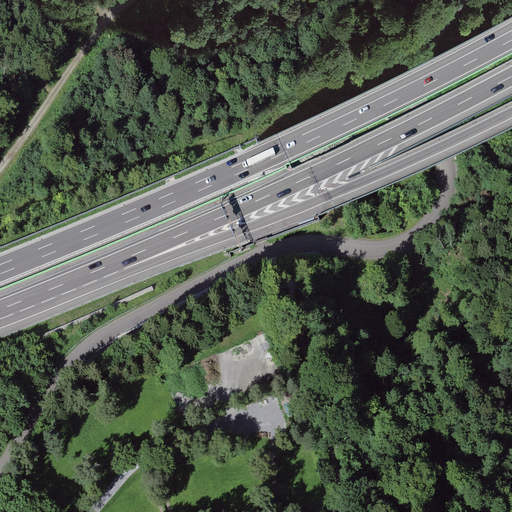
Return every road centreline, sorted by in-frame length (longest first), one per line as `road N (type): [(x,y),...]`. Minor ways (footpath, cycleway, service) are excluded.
road 1 (unclassified): [(0,470),(64,368),(117,325),(272,249),(364,248),(405,241),(432,223),(446,191),(442,143),(419,93),(420,60),(440,27),(471,0)]
road 2 (motorway): [(511,36),(283,149),(0,270)]
road 3 (motorway): [(0,310),(250,204),(511,76)]
road 4 (motorway): [(0,321),(329,198),(511,113)]
road 5 (track): [(351,511),(290,278),(272,270),(64,368)]
road 6 (track): [(128,0),(0,166)]
